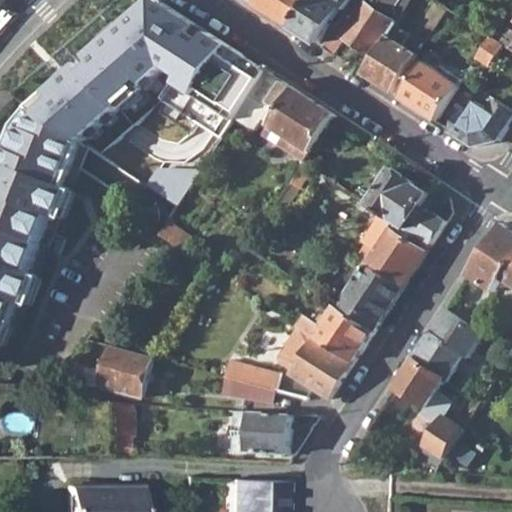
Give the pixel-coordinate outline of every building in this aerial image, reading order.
[(158,0),(152,0),(30,108),(36,112),(79,141),(101,154),(163,99),(224,138),(235,119),(267,71),(158,0)] [(269,12),(294,28),(311,0),(257,0),(255,3),(269,12)] [(342,7),(329,0),(311,0),(294,28),(302,33),(319,44),(342,7)] [(347,39),(376,58),(389,38),(413,0),(363,0),(361,4),(341,35),(333,30),(323,47),(336,56),(347,39)] [(354,0),(353,0),(333,30),(341,35),(361,4),(354,0)] [(420,58),(389,38),(376,58),(365,74),(371,78),(396,94),(420,58)] [(479,57),(491,65),(503,47),(491,39),(479,57)] [(415,107),(438,122),(464,81),(460,79),(456,83),(426,64),(403,99),(415,107)] [(301,93),(267,71),(250,96),(235,119),(256,132),(264,120),(296,141),(289,152),(307,164),(338,117),(301,93)] [(511,109),(499,101),(492,111),(487,120),(479,122),(471,117),(463,112),(452,131),(476,147),(499,144),(507,132),(511,124),(511,109)] [(480,103),(471,117),(479,122),(487,120),(492,111),(480,103)] [(30,108),(16,126),(22,129),(36,112),(30,108)] [(0,349),(19,298),(28,302),(39,272),(30,269),(53,211),(61,214),(71,185),(63,182),(79,141),(36,112),(22,129),(16,126),(3,143),(0,152),(0,349)] [(280,207),(289,212),(316,170),(307,164),(280,207)] [(396,223),(407,230),(411,223),(416,227),(425,213),(419,210),(430,193),(394,169),(371,206),(385,215),(396,223)] [(371,236),(383,244),(396,223),(385,215),(371,236)] [(160,236),(189,254),(197,242),(168,223),(160,236)] [(407,230),(396,223),(383,244),(369,265),(404,288),(413,275),(427,253),(410,241),(415,235),(407,230)] [(475,271),(471,276),(497,293),(505,281),(511,284),(511,230),(504,225),(475,271)] [(369,265),(340,309),(375,332),(387,315),(404,288),(369,265)] [(318,337),(356,361),(364,348),(375,332),(340,309),(338,307),(324,327),(309,317),(303,327),(318,337)] [(356,361),(318,337),(303,327),(301,326),(281,358),(282,365),(295,373),(293,376),(331,400),(341,384),(356,361)] [(398,388),(427,407),(445,380),(448,382),(465,355),(433,334),(427,344),(398,388)] [(105,390),(147,398),(154,359),(115,348),(105,390)] [(246,383),(277,391),(281,376),(231,362),(227,378),(246,383)] [(65,380),(88,386),(91,376),(72,371),(65,380)] [(242,400),(274,404),(277,391),(246,383),(242,400)] [(468,397),(480,406),(487,396),(476,387),(468,397)] [(123,451),(132,452),(132,435),(137,435),(137,403),(120,402),(123,451)] [(249,452),(293,454),(296,413),(239,410),(238,424),(234,424),(233,438),(236,438),(236,448),(249,452)] [(432,451),(446,459),(464,432),(450,423),(432,451)] [(145,453),(167,455),(168,442),(146,440),(145,453)] [(447,475),(501,479),(510,465),(469,440),(447,475)] [(424,468),(431,472),(433,468),(426,463),(424,468)] [(511,465),(510,465),(501,479),(511,479),(511,465)] [(234,511),(289,511),(290,478),(235,477),(234,511)] [(69,511),(143,511),(144,487),(69,486),(69,511)]
